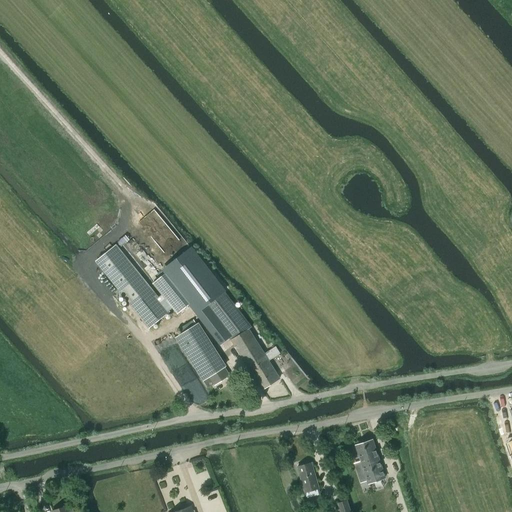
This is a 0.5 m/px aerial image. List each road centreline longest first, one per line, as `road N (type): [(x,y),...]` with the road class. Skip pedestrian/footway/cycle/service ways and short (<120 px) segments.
road 1 (unclassified): [(0,490),(414,404),(511,392)]
road 2 (unclassified): [(511,363),(0,458)]
road 3 (track): [(251,220),(360,386)]
